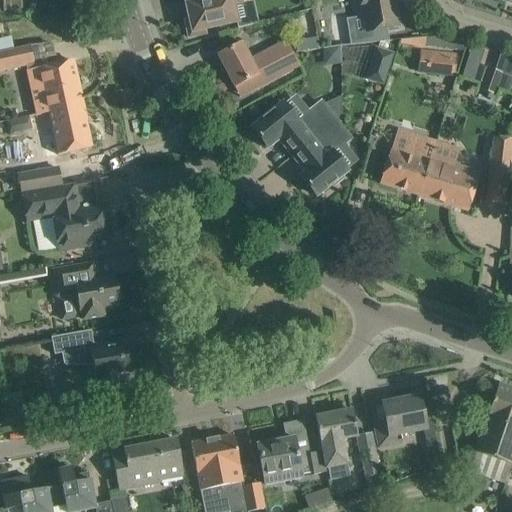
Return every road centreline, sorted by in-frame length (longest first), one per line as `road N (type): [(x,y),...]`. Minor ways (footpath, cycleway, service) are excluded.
road 1 (residential): [(181,414),(144,181),(207,165)]
road 2 (unclassified): [(181,414),(331,374),(360,348),(372,318)]
road 3 (tertiary): [(372,318),(262,228),(207,165)]
road 4 (tertiary): [(207,165),(163,94),(125,0)]
road 5 (unclassified): [(0,446),(181,414)]
road 6 (tertiary): [(511,355),(403,319),(372,318)]
